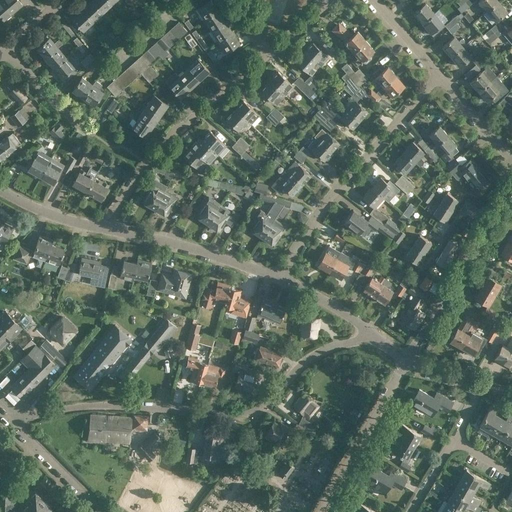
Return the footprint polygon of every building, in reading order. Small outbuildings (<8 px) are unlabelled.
[(0,0),(0,16),(4,21),(23,5),(18,0),(0,0)] [(106,0),(91,0),(90,1),(101,13),(111,4),(106,0)] [(138,5),(134,0),(125,0),(134,9),(138,5)] [(209,0),(197,8),(204,19),(217,11),(209,0)] [(486,11),(499,1),(498,0),(478,0),(477,1),(486,11)] [(101,13),(90,1),(81,10),(92,22),(101,13)] [(499,1),(486,11),(483,14),(491,24),(495,21),(495,22),(508,11),(499,1)] [(425,2),(413,13),(422,23),(433,13),(434,12),(425,2)] [(82,31),(92,22),(81,10),(71,19),(82,31)] [(211,30),(224,21),(217,11),(204,19),(211,30)] [(446,28),(433,13),(422,23),(434,38),(446,28)] [(456,23),(461,19),(457,14),(444,25),(448,30),(456,23)] [(184,22),(189,29),(193,26),(188,19),(184,22)] [(178,21),(174,26),(182,35),(187,31),(178,21)] [(231,32),(224,21),(211,30),(218,40),(231,32)] [(502,25),(498,21),(484,33),(488,38),(494,33),(502,25)] [(60,27),(69,38),(74,33),(65,23),(60,27)] [(127,35),(134,29),(128,23),(122,29),(125,31),(124,32),(127,35)] [(456,23),(448,30),(451,34),(460,27),(456,23)] [(312,28),(319,34),(322,31),(315,24),(312,28)] [(347,34),(336,24),(332,30),(344,41),(344,42),(352,51),(364,40),(356,31),(352,34),(349,32),(347,34)] [(490,43),(502,33),(505,29),(502,25),(494,33),(488,38),(487,39),(490,43)] [(174,26),(169,30),(178,39),(182,35),(174,26)] [(511,26),(507,31),(505,29),(502,33),(504,35),(511,44),(511,26)] [(169,30),(165,34),(173,43),(178,39),(169,30)] [(196,39),(200,36),(195,30),(191,32),(196,39)] [(238,43),(231,32),(218,40),(225,51),(238,43)] [(192,47),(197,44),(189,33),(184,37),(192,47)] [(39,41),(41,44),(36,48),(45,58),(56,48),(62,43),(58,39),(53,43),(48,38),(49,37),(46,34),(39,41)] [(165,34),(160,38),(169,47),(173,43),(165,34)] [(111,41),(114,44),(120,38),(117,35),(111,41)] [(459,41),(454,35),(442,46),(451,57),(463,46),(466,44),(461,39),(459,41)] [(208,47),(200,36),(196,39),(204,50),(208,47)] [(73,40),(78,46),(82,43),(77,37),(73,40)] [(160,38),(156,42),(164,51),(166,50),(169,47),(160,38)] [(364,40),(352,51),(357,57),(352,61),(356,66),(362,61),(364,63),(366,63),(371,59),(371,56),(369,54),(373,50),(364,40)] [(336,51),(325,41),(320,46),(331,56),(336,51)] [(156,42),(151,46),(160,55),(164,51),(156,42)] [(304,51),(316,62),(319,59),(323,63),(329,57),(312,42),(304,51)] [(89,49),(98,59),(102,55),(94,45),(89,49)] [(151,46),(147,50),(155,60),(160,56),(160,55),(151,46)] [(472,56),(463,46),(451,57),(459,67),(472,56)] [(53,67),(65,58),(56,48),(45,58),(53,67)] [(147,50),(142,54),(151,64),(155,60),(147,50)] [(164,51),(160,55),(160,56),(162,59),(169,53),(166,50),(164,51)] [(215,58),(210,51),(207,54),(212,61),(215,58)] [(311,75),(309,77),(311,79),(315,75),(313,74),(317,69),(316,69),(320,65),(316,62),(304,51),(295,61),(311,75)] [(84,66),(94,58),(90,53),(80,62),(84,66)] [(484,57),(480,53),(472,60),(475,64),(484,57)] [(151,64),(142,54),(138,58),(146,68),(150,65),(151,64)] [(487,61),(484,57),(475,64),(479,68),(487,61)] [(73,68),(65,58),(53,67),(61,77),(73,68)] [(98,63),(94,58),(84,66),(88,71),(98,63)] [(138,58),(133,62),(142,72),(145,69),(146,68),(138,58)] [(208,71),(198,59),(188,68),(198,80),(208,71)] [(133,62),(129,66),(138,76),(140,73),(142,72),(133,62)] [(341,77),(344,81),(349,76),(354,72),(346,62),(341,67),(346,73),(341,77)] [(150,65),(146,68),(145,69),(153,78),(158,74),(150,65)] [(138,76),(129,66),(124,70),(133,80),(138,76)] [(387,66),(381,71),(378,68),(368,77),(372,82),(376,79),(382,87),(395,76),(387,66)] [(481,70),(469,81),(478,91),(490,80),(496,76),(487,66),(482,70),(481,70)] [(188,68),(178,77),(189,88),(198,80),(188,68)] [(359,68),(354,72),(349,76),(354,82),(363,73),(359,68)] [(145,69),(142,72),(140,73),(149,82),(153,78),(145,69)] [(124,70),(120,74),(129,84),(133,80),(124,70)] [(288,92),(294,86),(278,71),(269,80),(281,92),(284,88),(288,92)] [(363,73),(354,82),(358,86),(367,78),(363,73)] [(129,84),(120,74),(116,78),(120,83),(124,88),(129,84)] [(396,75),(381,89),(384,93),(387,90),(394,98),(400,93),(398,91),(405,85),(396,75)] [(299,76),(293,82),(309,97),(314,92),(304,81),(299,76)] [(347,83),(355,92),(350,97),(351,98),(343,106),(347,109),(360,120),(368,112),(356,101),(360,97),(365,101),(369,97),(366,94),(366,93),(358,86),(354,82),(349,76),(344,81),(347,83)] [(490,80),(478,91),(487,102),(491,98),(494,102),(508,90),(496,76),(490,80)] [(92,85),(81,77),(72,90),(83,98),(92,85)] [(189,88),(178,77),(169,86),(179,97),(189,88)] [(304,81),(314,92),(319,88),(311,79),(309,77),(304,81)] [(120,83),(116,78),(106,86),(111,91),(120,83)] [(95,80),(92,85),(83,98),(94,105),(103,92),(99,90),(102,85),(95,80)] [(281,92),(269,80),(260,90),(276,105),(285,95),(281,92)] [(120,83),(111,91),(115,96),(124,88),(120,83)] [(27,97),(16,85),(9,92),(20,104),(27,97)] [(366,94),(369,97),(375,102),(376,103),(381,97),(371,88),(366,93),(366,94)] [(167,104),(154,95),(146,106),(159,115),(167,104)] [(111,112),(119,101),(114,98),(106,109),(111,112)] [(506,100),(504,98),(496,106),(499,110),(504,106),(508,103),(506,100)] [(243,100),(234,109),(251,124),(259,115),(243,100)] [(340,120),(341,118),(340,117),(343,113),(338,109),(335,113),(330,109),(329,109),(323,104),(318,111),(334,126),(340,120)] [(152,125),(159,115),(146,106),(139,116),(152,125)] [(284,116),(275,107),(270,112),(279,121),(284,116)] [(234,109),(226,119),(238,130),(242,126),(246,129),(251,124),(234,109)] [(340,117),(341,118),(352,129),(360,120),(347,109),(343,113),(340,117)] [(18,126),(26,120),(19,110),(10,116),(18,126)] [(330,131),(334,126),(318,111),(313,116),(330,131)] [(270,112),(266,116),(275,125),(279,121),(270,112)] [(152,125),(139,116),(132,127),(144,136),(152,125)] [(59,141),(65,135),(60,131),(63,127),(57,122),(53,126),(54,126),(49,132),(59,141)] [(429,136),(436,144),(446,135),(438,126),(432,131),(428,126),(420,133),(425,139),(429,136)] [(210,131),(202,139),(218,154),(226,145),(210,131)] [(0,160),(16,148),(15,148),(21,143),(12,132),(7,137),(6,136),(0,141),(0,160)] [(319,141),(331,151),(338,143),(327,133),(319,141)] [(449,150),(455,145),(446,135),(436,144),(444,153),(440,156),(445,162),(453,155),(449,150)] [(199,137),(190,146),(208,161),(210,163),(218,154),(202,139),(199,137)] [(240,137),(236,141),(245,150),(249,145),(240,137)] [(333,153),(331,151),(319,141),(315,137),(307,146),(323,160),(324,159),(327,160),(333,153)] [(245,150),(236,141),(231,146),(241,155),(245,150)] [(412,142),(403,152),(414,162),(419,166),(424,161),(419,157),(423,152),(412,142)] [(190,146),(182,155),(196,167),(199,171),(208,161),(190,146)] [(303,146),(298,151),(306,158),(310,153),(303,146)] [(438,158),(428,146),(424,150),(434,162),(438,158)] [(75,162),(81,166),(87,156),(86,155),(88,153),(82,150),(81,152),(75,162)] [(306,158),(298,151),(294,156),(302,163),(306,158)] [(37,152),(35,156),(28,170),(40,177),(50,159),(38,152),(37,152)] [(414,162),(403,152),(395,161),(398,164),(395,167),(403,174),(406,171),(414,162)] [(62,170),(68,174),(75,162),(76,160),(70,157),(69,159),(62,170)] [(461,165),(455,158),(444,168),(450,174),(451,173),(456,179),(462,174),(468,180),(470,178),(478,188),(487,180),(478,170),(480,168),(471,158),(460,167),(462,169),(460,170),(458,167),(461,165)] [(62,166),(50,159),(40,177),(52,184),(62,166)] [(107,167),(117,173),(121,167),(111,161),(110,162),(104,159),(101,165),(106,168),(107,167)] [(275,159),(268,165),(273,169),(279,162),(275,159)] [(298,165),(294,169),(291,167),(288,170),(291,173),(302,183),(310,175),(298,165)] [(80,168),(79,171),(71,184),(86,193),(95,178),(99,170),(98,169),(97,171),(90,167),(87,172),(80,168)] [(175,169),(168,167),(164,173),(165,177),(170,180),(173,175),(175,169)] [(183,171),(175,169),(173,175),(181,177),(183,171)] [(291,173),(288,170),(288,171),(286,169),(271,186),(278,192),(282,187),(291,195),(295,191),(296,192),(297,192),(300,189),(300,188),(299,187),(302,183),(291,173)] [(414,186),(400,175),(394,183),(407,194),(414,186)] [(383,198),(388,202),(396,192),(380,176),(371,186),(383,198)] [(95,178),(86,193),(100,200),(109,184),(99,179),(98,180),(95,178)] [(154,179),(142,201),(149,205),(149,207),(154,210),(165,190),(167,186),(163,183),(154,179)] [(232,185),(219,181),(218,187),(230,191),(232,185)] [(255,186),(254,191),(265,194),(268,185),(256,182),(255,186)] [(232,185),(230,191),(242,195),(244,188),(232,185)] [(383,198),(371,186),(362,197),(374,207),(374,208),(375,207),(383,198)] [(429,189),(425,194),(432,199),(435,194),(429,189)] [(165,190),(154,210),(158,212),(161,212),(167,215),(177,197),(165,190)] [(439,203),(452,211),(459,200),(447,192),(439,203)] [(432,199),(425,194),(422,199),(428,203),(432,199)] [(208,195),(195,215),(201,219),(201,221),(206,225),(220,204),(208,195)] [(282,199),(274,196),(273,202),(281,205),(282,199)] [(291,201),(282,199),(281,205),(289,207),(291,201)] [(452,211),(439,203),(435,200),(432,205),(436,208),(433,213),(445,221),(452,211)] [(220,204),(206,225),(212,229),(213,227),(220,232),(225,223),(230,226),(231,227),(240,214),(232,209),(230,211),(220,204)] [(374,208),(374,207),(369,213),(371,215),(381,223),(396,234),(399,230),(401,227),(375,207),(374,208)] [(260,209),(253,219),(255,221),(250,229),(256,233),(255,235),(261,238),(274,219),(274,218),(260,209)] [(365,223),(367,221),(353,210),(343,222),(357,233),(358,232),(364,236),(371,227),(365,223)] [(302,221),(306,215),(299,211),(297,214),(298,219),(302,221)] [(377,228),(381,223),(371,215),(367,221),(365,223),(371,227),(375,230),(377,228)] [(274,219),(261,238),(267,242),(268,241),(274,245),(283,231),(283,230),(285,226),(274,219)] [(11,229),(0,222),(0,241),(4,243),(11,229)] [(465,227),(461,233),(466,237),(470,231),(465,227)] [(396,234),(401,239),(405,234),(399,230),(396,234)] [(333,237),(342,242),(346,236),(337,231),(333,237)] [(392,239),(398,244),(401,239),(396,234),(392,239)] [(45,260),(46,256),(51,244),(53,240),(39,235),(33,251),(19,246),(16,248),(13,258),(26,263),(29,255),(45,260)] [(430,242),(419,235),(412,245),(424,253),(430,242)] [(435,263),(446,269),(452,258),(450,256),(457,244),(449,240),(435,263)] [(511,244),(506,241),(500,253),(506,257),(504,260),(511,264),(511,244)] [(51,244),(46,256),(45,260),(57,265),(60,256),(64,248),(51,244)] [(325,251),(317,265),(329,272),(337,258),(340,252),(329,245),(325,251)] [(422,256),(424,253),(412,245),(405,256),(417,264),(422,256)] [(337,258),(329,272),(330,272),(330,273),(335,276),(335,275),(336,276),(339,278),(341,279),(348,266),(351,268),(358,271),(361,273),(366,265),(362,263),(363,263),(356,259),(352,256),(351,257),(340,251),(340,252),(337,258)] [(82,252),(78,273),(91,276),(97,277),(96,285),(103,286),(108,267),(100,265),(102,256),(97,255),(97,254),(88,252),(87,253),(82,252)] [(137,263),(134,277),(147,280),(151,262),(138,259),(137,263)] [(134,277),(137,263),(123,260),(119,278),(133,281),(134,277)] [(374,267),(368,263),(362,271),(368,276),(374,267)] [(57,277),(63,279),(67,268),(61,266),(57,277)] [(74,270),(68,268),(67,268),(63,279),(70,282),(74,270)] [(188,294),(190,286),(188,286),(191,274),(174,269),(171,280),(160,277),(156,291),(163,292),(164,291),(175,294),(175,295),(184,297),(186,293),(188,294)] [(117,275),(110,273),(107,287),(114,289),(117,275)] [(399,284),(406,288),(413,277),(408,273),(405,278),(404,277),(399,284)] [(381,275),(377,281),(371,277),(363,290),(373,297),(385,278),(381,275)] [(422,280),(415,276),(412,280),(419,284),(418,286),(425,291),(426,290),(425,289),(427,286),(428,287),(432,279),(425,275),(422,280)] [(480,286),(495,294),(498,296),(504,285),(487,275),(480,286)] [(391,282),(385,278),(373,297),(384,304),(392,291),(388,288),(391,284),(391,282)] [(153,296),(157,280),(150,279),(146,295),(153,296)] [(217,282),(215,291),(205,288),(201,304),(211,306),(213,300),(224,303),(229,287),(230,287),(230,285),(217,282)] [(394,292),(400,296),(406,288),(399,284),(394,292)] [(411,305),(400,321),(414,329),(424,314),(417,309),(423,300),(419,298),(423,291),(413,284),(408,291),(415,296),(409,304),(411,305)] [(495,294),(480,286),(474,297),(488,306),(495,294)] [(224,303),(223,305),(232,307),(230,312),(246,317),(250,301),(239,298),(241,290),(230,287),(229,287),(224,303)] [(273,303),(264,299),(258,312),(263,314),(262,315),(279,323),(285,310),(277,306),(273,304),(273,303)] [(305,303),(297,300),(296,312),(303,313),(305,303)] [(142,313),(143,312),(142,310),(141,309),(140,308),(139,307),(137,307),(136,307),(134,308),(133,309),(132,310),(132,311),(132,313),(132,314),(133,316),(134,317),(136,317),(137,318),(139,317),(140,317),(141,316),(142,315),(142,313)] [(483,313),(491,319),(495,312),(487,307),(483,313)] [(0,348),(21,328),(20,327),(22,326),(25,330),(32,323),(23,315),(17,321),(18,323),(17,324),(5,312),(0,316),(0,348)] [(248,315),(244,328),(251,330),(255,317),(248,315)] [(449,341),(461,348),(471,331),(472,329),(474,331),(479,323),(467,317),(465,315),(461,321),(462,322),(457,329),(456,329),(449,341)] [(49,328),(64,342),(75,331),(61,317),(49,328)] [(320,319),(302,317),(301,327),(303,327),(302,335),(316,337),(317,329),(319,329),(320,319)] [(146,341),(141,347),(118,375),(127,383),(155,348),(158,350),(176,328),(165,318),(146,341)] [(189,331),(198,333),(201,325),(192,322),(189,331)] [(94,350),(111,364),(132,338),(115,324),(94,350)] [(485,339),(491,342),(499,329),(493,325),(485,339)] [(241,331),(233,329),(229,341),(238,344),(241,331)] [(259,334),(245,329),(242,338),(257,342),(259,334)] [(198,333),(189,331),(185,347),(195,350),(200,334),(198,333)] [(472,355),(482,337),(471,331),(461,348),(472,355)] [(506,348),(501,345),(493,359),(511,369),(511,337),(506,348)] [(46,339),(38,347),(51,360),(59,352),(46,339)] [(35,343),(31,340),(22,349),(25,353),(35,343)] [(29,368),(10,387),(21,398),(55,365),(50,360),(35,345),(25,354),(20,359),(21,360),(29,368)] [(280,353),(264,348),(259,347),(255,360),(260,361),(276,366),(276,365),(277,365),(279,359),(278,359),(280,353)] [(111,364),(94,350),(73,375),(90,389),(111,364)] [(189,356),(188,359),(185,368),(192,370),(189,380),(201,383),(207,364),(198,361),(198,359),(189,356)] [(248,363),(236,360),(232,370),(238,372),(234,386),(251,392),(252,386),(259,388),(262,377),(245,372),(248,363)] [(207,364),(201,383),(201,384),(214,388),(217,377),(223,379),(225,369),(219,367),(207,364)] [(434,397),(419,389),(409,406),(415,410),(417,407),(431,416),(439,402),(449,408),(452,402),(436,393),(434,397)] [(302,393),(292,406),(294,408),(307,419),(309,417),(319,405),(305,394),(304,395),(302,393)] [(499,405),(493,401),(479,425),(490,432),(499,417),(493,414),(499,405)] [(490,432),(501,438),(511,419),(511,412),(510,411),(504,420),(499,417),(490,432)] [(130,418),(90,415),(87,440),(104,442),(104,441),(128,443),(130,418)] [(301,418),(298,424),(304,427),(304,428),(311,432),(315,426),(301,418)] [(511,419),(501,438),(511,444),(511,419)] [(273,420),(264,437),(273,442),(272,444),(279,449),(291,428),(280,421),(279,423),(273,420)] [(304,427),(298,424),(296,423),(293,429),(300,434),(304,428),(304,427)] [(401,423),(394,435),(413,446),(418,438),(420,440),(422,435),(401,423)] [(435,431),(424,424),(421,430),(431,436),(435,431)] [(145,457),(163,441),(155,431),(137,448),(145,457)] [(194,448),(187,447),(185,462),(196,464),(197,456),(219,459),(223,436),(205,433),(203,451),(194,450),(194,448)] [(413,446),(394,435),(387,447),(405,458),(403,461),(401,460),(398,466),(407,471),(411,465),(407,463),(411,456),(413,458),(418,449),(413,446)] [(285,462),(277,473),(285,479),(293,468),(285,462)] [(388,475),(373,466),(363,483),(370,487),(371,485),(386,493),(392,483),(401,489),(407,479),(391,470),(388,475)] [(490,484),(465,469),(459,481),(474,490),(478,484),(487,489),(490,484)] [(471,495),(474,490),(459,481),(452,492),(477,506),(480,501),(471,495)] [(45,511),(49,508),(34,493),(23,505),(4,486),(0,490),(0,511),(45,511)] [(477,506),(452,492),(446,503),(461,511),(465,506),(474,511),(477,506)] [(461,511),(446,503),(440,511),(461,511)]
